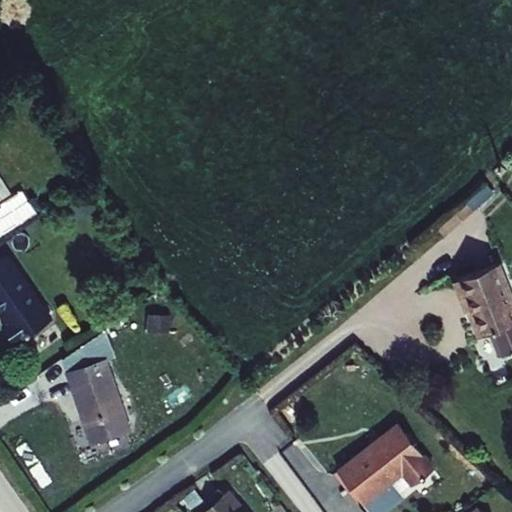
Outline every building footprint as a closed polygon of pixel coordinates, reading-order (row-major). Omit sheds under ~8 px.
[(0,197),(0,223),(7,233),(47,202),(28,177),(6,193),(0,197)] [(19,245),(0,260),(0,285),(21,313),(16,317),(30,335),(66,306),(19,245)] [(511,321),(511,285),(500,259),(461,277),(485,333),(511,321)] [(112,352),(75,367),(103,435),(139,420),(112,352)] [(346,464),(372,498),(373,497),(383,510),(442,463),(407,418),(346,464)] [(260,511),(243,490),(238,493),(233,488),(219,499),(224,505),(218,510),(219,511),(260,511)]
